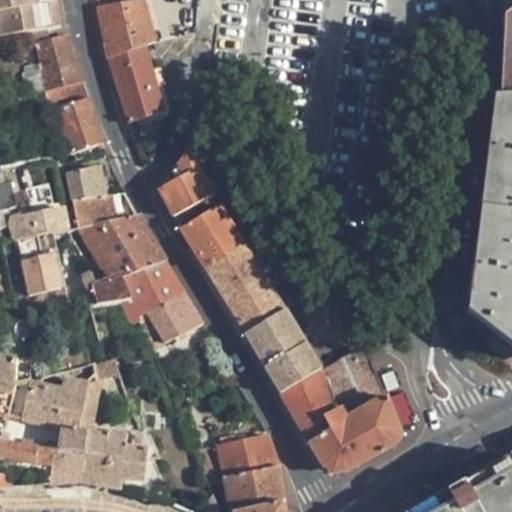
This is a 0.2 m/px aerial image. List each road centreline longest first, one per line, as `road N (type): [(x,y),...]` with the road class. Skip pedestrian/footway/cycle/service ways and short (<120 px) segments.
road 1 (residential): [(320,511),(138,185)]
road 2 (residential): [(460,0),(475,71),(431,356)]
road 3 (residential): [(231,187),(337,330),(431,356)]
road 4 (residential): [(203,0),(180,128),(138,185)]
road 5 (residential): [(138,185),(94,76),(76,0)]
road 6 (residential): [(472,426),(341,511)]
